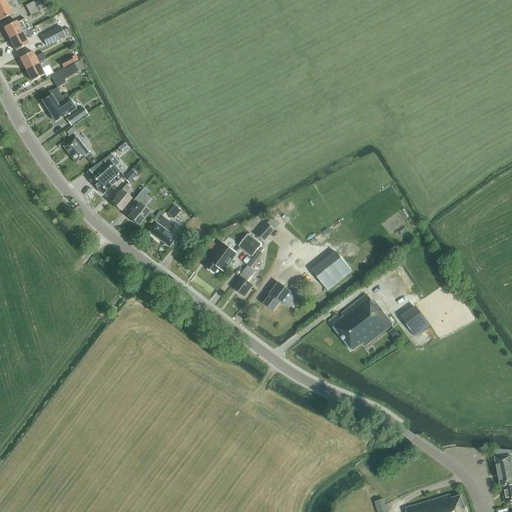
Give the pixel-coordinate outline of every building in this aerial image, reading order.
[(18,0),(10,0),(0,5),(0,20),(12,14),(9,8),(12,6),(13,7),(21,3),(18,0)] [(36,0),(25,6),(28,11),(37,6),(46,1),(44,0),(36,0)] [(28,11),(30,16),(39,11),(37,6),(28,11)] [(25,19),(17,23),(16,21),(3,28),(9,40),(30,29),(32,28),(31,25),(28,26),(25,19)] [(44,41),(63,31),(60,26),(50,32),(41,36),(44,41)] [(30,29),(9,40),(16,51),(28,45),(25,39),(33,35),(30,29)] [(63,31),(44,41),(46,46),(55,41),(66,36),(63,31)] [(41,62),(46,59),(43,53),(35,57),(32,52),(19,58),(25,70),(42,62),(41,62)] [(80,60),(78,56),(72,59),(71,57),(60,62),(63,69),(74,63),(80,60)] [(46,59),(42,62),(25,70),(32,82),(44,75),(41,69),(49,65),(46,59)] [(64,79),(82,69),(85,67),(81,60),(78,62),(50,77),(54,85),(56,88),(57,88),(65,83),(64,79)] [(48,111),(69,99),(66,95),(63,97),(57,88),(56,88),(48,93),(50,96),(42,101),(48,111)] [(69,99),(48,111),(55,122),(75,109),(69,99)] [(66,119),(71,126),(87,114),(82,107),(66,119)] [(72,127),(66,133),(69,136),(76,131),(72,127)] [(89,154),(86,150),(83,146),(79,141),(76,137),(63,147),(70,157),(76,164),(85,157),(88,161),(92,158),(89,154)] [(89,180),(102,194),(122,176),(115,167),(119,163),(111,154),(88,170),(93,176),(89,180)] [(129,183),(137,175),(131,170),(123,179),(129,183)] [(125,194),(129,188),(125,185),(121,191),(111,203),(120,211),(131,199),(125,194)] [(138,226),(149,213),(143,207),(150,199),(146,195),(148,192),(144,188),(133,201),(138,205),(128,217),(138,226)] [(174,216),(175,217),(181,211),(175,206),(168,214),(172,218),(174,216)] [(264,242),(280,224),(273,217),(256,235),(264,242)] [(176,238),(169,233),(172,229),(159,219),(149,233),(169,247),(176,238)] [(252,257),(262,245),(249,234),(239,246),(252,257)] [(224,271),(236,254),(222,244),(210,261),(206,267),(215,274),(219,268),(224,271)] [(332,252),(312,276),(331,291),(350,267),(332,252)] [(251,269),(262,255),(259,253),(248,266),(251,269)] [(244,296),(253,285),(248,282),(255,272),(248,266),(240,276),(242,278),(234,288),(244,296)] [(279,278),(291,287),(300,276),(289,267),(279,278)] [(278,295),(281,290),(277,287),(273,292),(273,291),(264,304),(273,311),(283,299),(278,295)] [(374,304),(367,294),(344,312),(346,315),(341,319),(338,315),(329,321),(352,351),(363,343),(366,346),(393,324),(376,302),(374,304)] [(402,319),(415,337),(430,326),(417,308),(402,319)] [(510,451),(494,450),(495,458),(501,487),(503,487),(511,485),(511,460),(511,456),(510,451)] [(511,485),(503,487),(505,495),(504,497),(504,500),(506,501),(506,503),(511,502),(511,485)] [(451,499),(450,495),(405,508),(406,511),(466,511),(461,495),(451,499)] [(384,499),(374,502),(377,511),(389,511),(387,504),(385,505),(384,499)]
